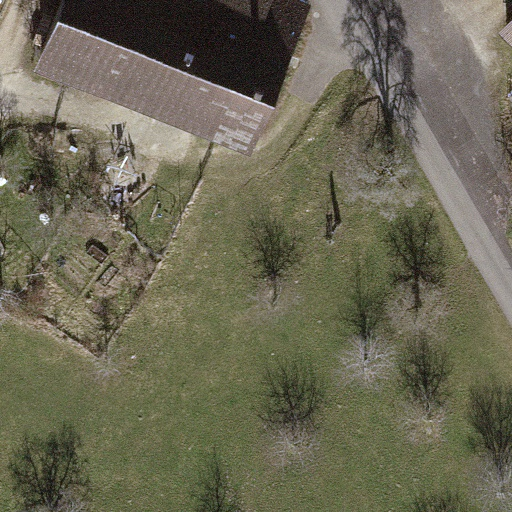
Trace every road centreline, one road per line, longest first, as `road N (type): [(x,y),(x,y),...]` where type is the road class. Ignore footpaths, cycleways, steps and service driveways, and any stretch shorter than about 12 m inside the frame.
road 1 (track): [(351,23),(284,145),(242,172),(20,98),(0,65)]
road 2 (unclassified): [(342,0),(511,294)]
